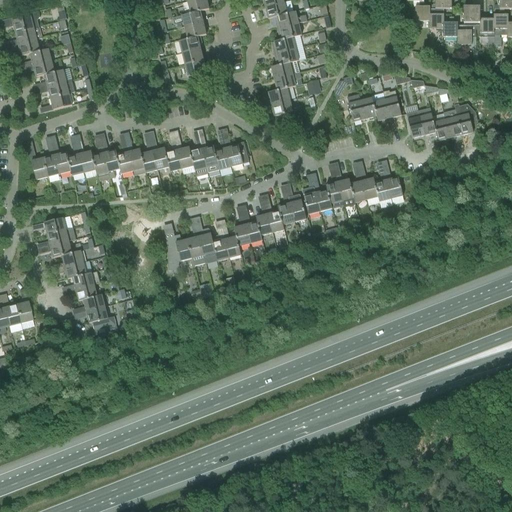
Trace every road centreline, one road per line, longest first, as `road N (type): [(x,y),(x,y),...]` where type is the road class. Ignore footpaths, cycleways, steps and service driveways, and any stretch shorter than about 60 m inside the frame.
road 1 (motorway): [(511,289),(0,490)]
road 2 (motorway): [(59,511),(381,385)]
road 3 (residential): [(336,0),(334,32),(351,53),(408,62),(455,81),(511,81)]
road 4 (residential): [(473,152),(425,161),(387,148),(300,172)]
road 5 (motorway): [(381,385),(511,334)]
road 6 (residential): [(300,172),(169,219)]
road 7 (residential): [(226,115),(115,125),(98,111)]
road 8 (motorway): [(381,385),(511,355)]
